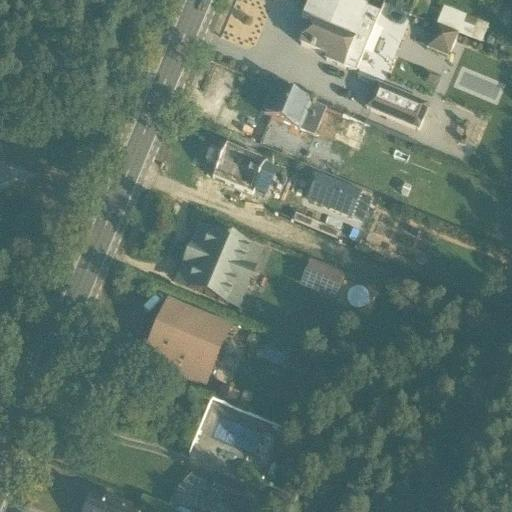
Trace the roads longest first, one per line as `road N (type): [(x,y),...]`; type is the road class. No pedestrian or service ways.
road 1 (secondary): [(197,0),(0,478)]
road 2 (track): [(128,168),(511,320)]
